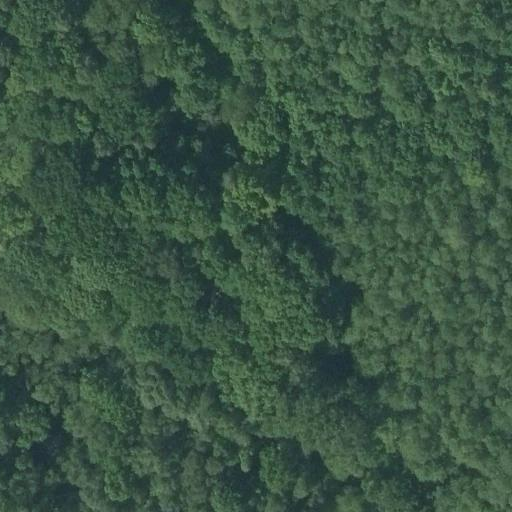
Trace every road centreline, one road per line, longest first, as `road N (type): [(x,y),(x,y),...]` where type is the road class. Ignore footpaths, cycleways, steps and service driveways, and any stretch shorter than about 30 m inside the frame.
road 1 (track): [(438,511),(254,135)]
road 2 (track): [(511,106),(319,100),(254,135)]
road 3 (track): [(254,135),(187,0)]
